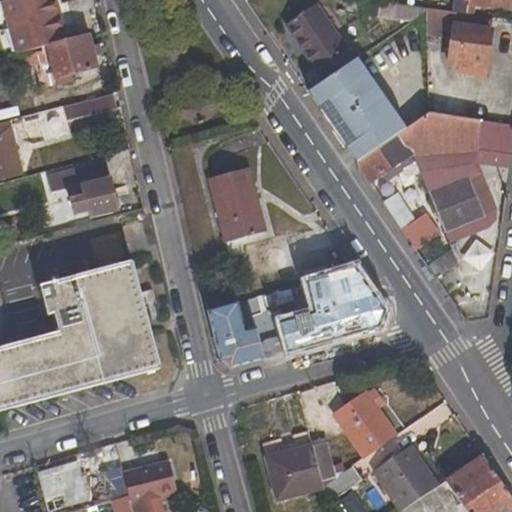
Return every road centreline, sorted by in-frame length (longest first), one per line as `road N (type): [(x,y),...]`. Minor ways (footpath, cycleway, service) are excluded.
road 1 (residential): [(206,397),(116,0)]
road 2 (residential): [(206,0),(438,330)]
road 3 (residential): [(438,330),(206,397)]
road 4 (residential): [(206,397),(0,456)]
road 5 (residential): [(477,394),(499,363),(511,276)]
